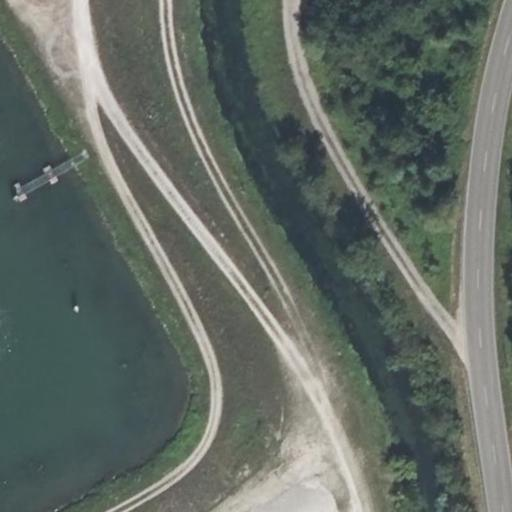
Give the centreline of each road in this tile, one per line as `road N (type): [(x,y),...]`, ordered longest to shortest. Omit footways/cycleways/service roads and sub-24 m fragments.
road 1 (track): [(85,50),(157,186),(325,371),(202,149),(168,45),(167,0)]
road 2 (track): [(91,0),(90,112),(113,177),(187,305),(218,403),(194,457),(108,511)]
road 3 (tertiary): [(511,28),(484,184),(484,379),(504,511)]
road 4 (track): [(296,0),(294,61),(374,210),(484,379)]
road 5 (track): [(325,371),(366,458),(375,511)]
